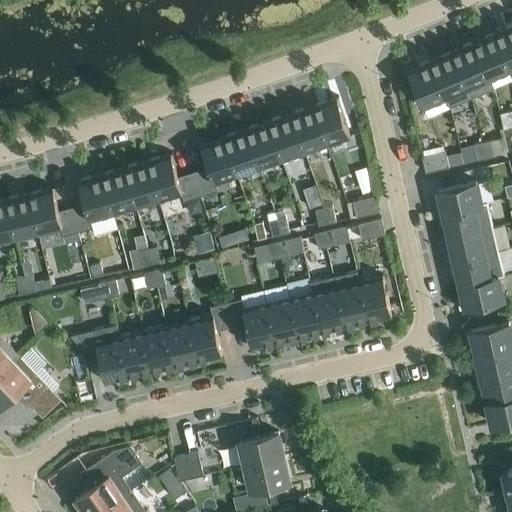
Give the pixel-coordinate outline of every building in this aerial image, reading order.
[(511,24),(495,32),(511,70),(511,69),(511,24)] [(495,32),(473,41),(490,79),(511,70),(495,32)] [(490,79),(473,41),(451,51),(468,88),(472,97),(493,88),(490,79)] [(468,88),(451,51),(430,60),(446,98),(450,106),(472,97),(468,88)] [(446,98),(430,60),(405,70),(406,72),(408,71),(423,107),(446,98)] [(338,96),(313,105),(327,143),(350,135),(337,98),(339,97),(338,96)] [(313,105),(291,112),(304,151),(327,143),(313,105)] [(511,110),(500,113),(504,129),(511,127),(511,110)] [(291,112),(269,120),(282,159),(304,151),(291,112)] [(269,120),(246,128),(259,167),(282,159),(269,120)] [(246,128),(224,136),(237,174),(259,167),(246,128)] [(208,166),(193,171),(201,195),(217,190),(215,182),(237,174),(224,136),(200,144),(208,166)] [(491,140),(482,142),(486,158),(495,156),(491,140)] [(486,158),(482,142),(474,144),(477,160),(486,158)] [(446,155),(445,150),(422,155),(425,172),(449,166),(446,155)] [(172,152),(147,160),(158,199),(181,193),(184,201),(201,195),(193,171),(177,176),(171,154),(173,154),(172,152)] [(463,162),(461,152),(446,155),(449,166),(463,162)] [(147,160),(124,167),(136,206),(158,199),(147,160)] [(124,167),(102,173),(113,212),(136,206),(124,167)] [(85,203),(71,207),(78,231),(93,227),(91,219),(113,212),(102,173),(78,180),(85,203)] [(435,203),(437,214),(481,203),(476,180),(438,189),(441,202),(435,203)] [(54,186),(29,192),(38,232),(61,227),(63,235),(78,231),(71,207),(58,210),(53,188),(55,187),(54,186)] [(29,192),(6,198),(15,238),(38,232),(29,192)] [(352,200),(356,217),(380,211),(376,195),(352,200)] [(6,198),(0,199),(0,241),(15,238),(6,198)] [(202,211),(198,198),(186,202),(190,214),(202,211)] [(445,223),(449,236),(493,226),(487,201),(481,203),(437,214),(440,224),(445,223)] [(332,205),(324,207),(327,224),(336,222),(332,205)] [(327,224),(324,207),(315,209),(319,226),(327,224)] [(283,209),(276,212),(277,218),(286,216),(283,209)] [(289,232),(286,216),(277,218),(281,234),(289,232)] [(358,223),(361,239),(385,234),(381,217),(358,223)] [(281,234),(277,218),(268,220),(272,236),(281,234)] [(263,222),(254,223),(258,240),(266,238),(263,222)] [(446,251),(448,262),(498,250),(493,226),(449,236),(452,250),(446,251)] [(196,232),(200,248),(217,243),(212,227),(196,232)] [(245,228),(234,231),(237,243),(249,239),(245,228)] [(332,228),(323,230),(327,247),(335,245),(332,228)] [(327,247),(323,230),(314,232),(318,249),(327,247)] [(285,239),(277,241),(280,258),(289,256),(285,239)] [(280,258),(277,241),(268,243),(272,260),(280,258)] [(156,246),(148,248),(152,264),(160,262),(156,246)] [(152,264),(148,248),(139,250),(143,266),(152,264)] [(457,270),(460,283),(498,274),(498,276),(504,275),(498,250),(448,262),(451,272),(457,270)] [(100,263),(89,266),(92,276),(103,273),(100,263)] [(162,268),(153,270),(157,286),(165,284),(162,268)] [(157,286),(153,270),(144,272),(148,288),(157,286)] [(368,320),(359,280),(357,271),(333,276),(336,285),(345,325),(368,320)] [(33,274),(24,276),(28,293),(37,291),(33,274)] [(383,274),(359,280),(368,320),(394,314),(393,312),(392,313),(383,274)] [(498,274),(460,283),(462,296),(457,297),(459,309),(503,298),(498,276),(498,274)] [(28,293),(24,276),(16,278),(19,295),(28,293)] [(345,325),(336,285),(333,276),(310,281),(312,290),(322,330),(345,325)] [(115,278),(107,280),(111,297),(119,295),(115,278)] [(111,297),(107,280),(98,282),(102,299),(111,297)] [(312,290),(289,296),(298,336),(322,330),(312,290)] [(289,296),(266,301),(275,341),(298,336),(289,296)] [(241,298),(226,302),(231,327),(246,323),(251,347),(275,341),(266,301),(243,307),(241,298)] [(212,314),(189,319),(198,359),(222,353),(217,330),(231,327),(226,302),(210,305),(212,314)] [(189,319),(166,325),(175,364),(198,359),(189,319)] [(473,341),(476,356),(511,347),(511,335),(509,321),(465,331),(467,343),(473,341)] [(129,375),(120,335),(117,324),(94,329),(70,335),(86,351),(97,349),(105,379),(103,380),(103,381),(129,375)] [(166,325),(143,330),(152,370),(175,364),(166,325)] [(143,330),(120,335),(129,375),(152,370),(143,330)] [(0,371),(19,354),(0,334),(0,371)] [(511,370),(511,347),(476,356),(479,367),(473,368),(475,378),(511,370)] [(19,354),(0,371),(0,404),(1,405),(17,390),(28,402),(47,384),(19,354)] [(511,397),(511,370),(475,378),(478,389),(484,387),(487,403),(511,397)] [(511,419),(511,397),(487,403),(492,424),(511,419)] [(239,440),(245,464),(284,455),(279,431),(239,440)] [(75,498),(85,511),(98,511),(131,489),(122,475),(141,462),(130,445),(115,449),(84,470),(94,485),(75,498)] [(197,451),(186,453),(191,477),(203,474),(197,451)] [(191,477),(186,453),(174,456),(180,479),(191,477)] [(284,455),(245,464),(250,489),(290,480),(284,455)] [(511,467),(503,470),(508,492),(511,491),(511,467)] [(168,468),(159,475),(174,498),(184,491),(168,468)] [(131,489),(98,511),(148,511),(146,509),(145,510),(131,489)] [(251,493),(254,505),(266,502),(263,490),(251,493)]
